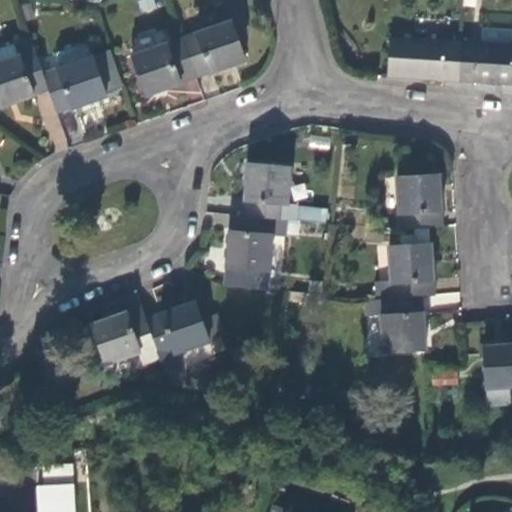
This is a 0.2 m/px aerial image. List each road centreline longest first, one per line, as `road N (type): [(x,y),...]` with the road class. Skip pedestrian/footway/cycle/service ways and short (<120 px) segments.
road 1 (residential): [(39,297),(185,242),(188,200),(164,151)]
road 2 (residential): [(164,151),(91,170),(33,208),(27,268),(39,297)]
road 3 (residential): [(478,122),(485,299)]
road 4 (residential): [(305,106),(478,122)]
road 5 (residential): [(164,151),(305,106)]
